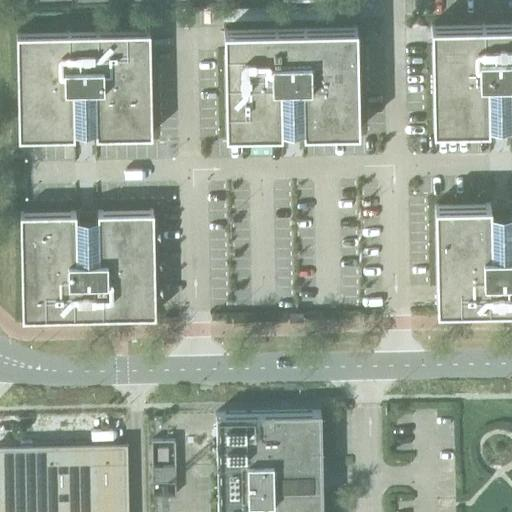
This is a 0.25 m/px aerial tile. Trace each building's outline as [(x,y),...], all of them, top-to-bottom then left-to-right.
[(511,126),(511,21),(430,23),(431,27),(431,36),(431,44),(431,63),(433,128),(488,127),(488,121),(495,121),(495,122),(495,123),(496,124),(497,125),(498,125),(499,126),(500,125),(501,125),(502,125),(502,124),(503,124),(503,123),(503,122),(504,121),(510,121),(510,126),(511,126)] [(358,129),(357,64),(357,48),(356,25),(319,26),(286,26),(223,27),(223,31),(223,38),(224,50),(225,132),(280,131),(281,131),(281,125),(287,125),(287,126),(288,127),(288,128),(289,128),(289,129),(290,129),(291,130),(292,130),(293,130),(293,129),(294,129),(295,128),(295,127),(296,127),(296,126),(296,125),(302,125),(303,130),(358,129)] [(151,133),(149,50),(149,40),(149,29),(16,31),(18,136),(74,135),(74,129),(80,129),(80,130),(80,131),(81,132),(82,132),(83,133),(84,134),(85,134),(86,133),(88,132),(89,131),(89,130),(89,129),(95,129),(95,134),(151,133)] [(511,305),(511,201),(511,207),(505,207),(505,205),(504,205),(504,204),(503,203),(502,203),(501,203),(500,203),(499,203),(498,204),(497,205),(497,207),(490,207),(490,202),(434,203),(436,287),(436,297),(436,307),(511,305)] [(154,290),(153,208),(97,209),(97,215),(91,215),(90,214),(90,213),(89,212),(88,211),(87,211),(86,211),(85,211),(84,211),(83,212),(82,214),(82,215),(75,215),(75,210),(19,211),(22,315),(155,313),(155,312),(154,300),(154,290)] [(302,319),(302,310),(289,310),(289,319),(292,319),(302,319)] [(322,511),(322,487),(321,465),(320,409),(314,410),(220,411),(215,411),(215,421),(216,435),(217,470),(217,511),(322,511)] [(127,511),(126,441),(123,441),(118,441),(0,443),(0,511),(127,511)] [(175,494),(175,465),(152,465),(152,494),(175,494)]
